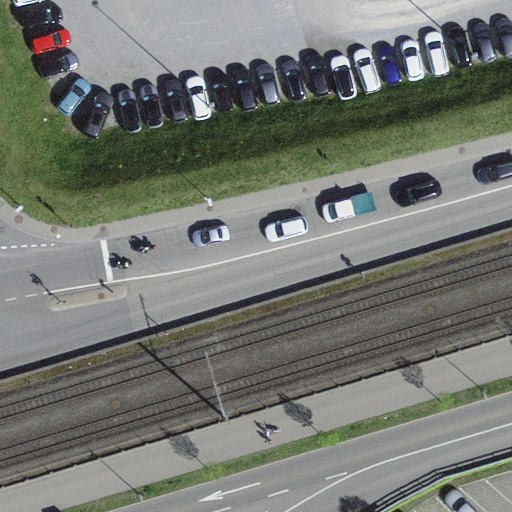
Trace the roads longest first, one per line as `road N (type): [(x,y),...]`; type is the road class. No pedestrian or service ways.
road 1 (primary): [(511,184),(209,266),(0,312)]
road 2 (unknown): [(37,0),(76,88),(106,97),(171,87),(357,33)]
road 3 (unclassified): [(511,425),(393,460),(264,511)]
